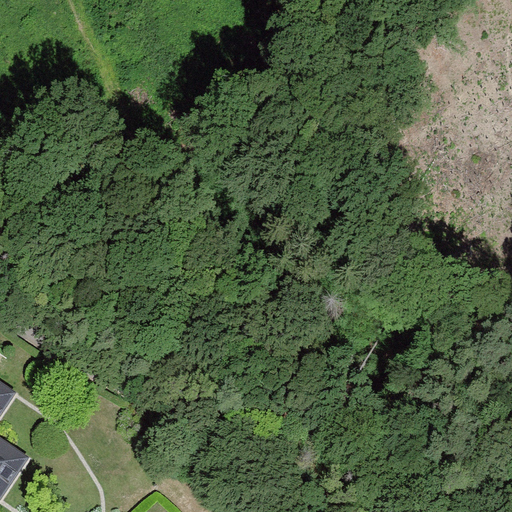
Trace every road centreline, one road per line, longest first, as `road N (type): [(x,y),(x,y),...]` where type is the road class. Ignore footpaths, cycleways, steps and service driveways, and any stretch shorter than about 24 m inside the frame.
road 1 (track): [(0,307),(179,400),(325,511)]
road 2 (track): [(511,217),(424,26)]
